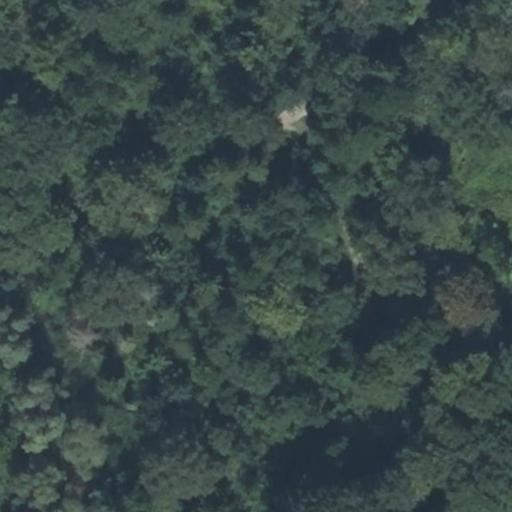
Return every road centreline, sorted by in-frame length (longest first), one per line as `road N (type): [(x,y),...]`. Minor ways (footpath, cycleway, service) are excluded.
road 1 (track): [(0,269),(467,0)]
road 2 (track): [(472,293),(306,0)]
